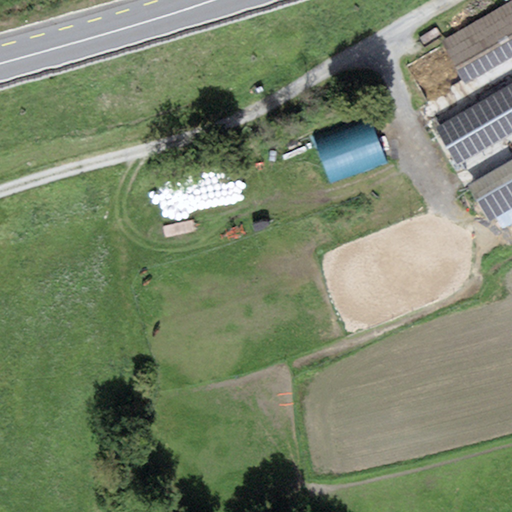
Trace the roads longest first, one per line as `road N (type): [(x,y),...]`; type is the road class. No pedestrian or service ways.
road 1 (track): [(0,191),(172,142),(256,108),(446,0)]
road 2 (primary): [(216,0),(0,63)]
